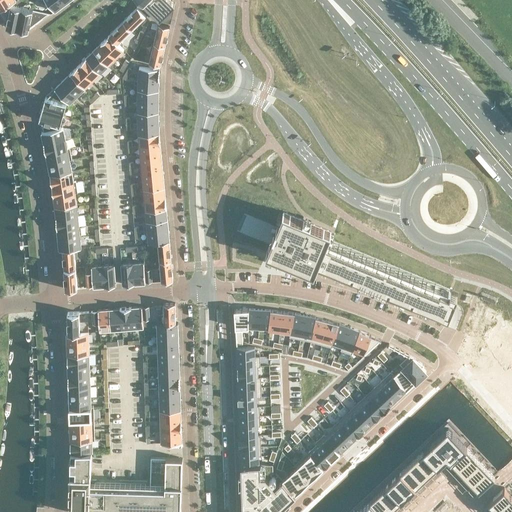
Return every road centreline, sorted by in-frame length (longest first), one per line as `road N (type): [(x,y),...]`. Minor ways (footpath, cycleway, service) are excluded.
road 1 (residential): [(182,0),(167,116),(183,291)]
road 2 (residential): [(0,37),(35,154),(52,300)]
road 3 (primary): [(339,0),(511,190)]
road 4 (residential): [(451,362),(361,310),(319,296),(223,288)]
road 5 (residential): [(231,511),(223,288)]
road 6 (residential): [(190,511),(183,291)]
road 7 (residential): [(451,362),(294,511)]
road 8 (residential): [(52,300),(58,511)]
road 9 (primary): [(511,157),(371,0)]
road 10 (tertiary): [(409,188),(383,192),(347,173),(288,101),(247,77)]
road 11 (unclassified): [(205,100),(191,179),(199,289)]
road 12 (unclassified): [(211,288),(200,181),(215,104)]
road 13 (unclassified): [(206,339),(210,511)]
road 14 (tertiary): [(243,92),(280,120),(322,174),(364,203)]
road 15 (primary): [(323,0),(423,128)]
road 16 (residential): [(52,300),(183,291)]
road 17 (tertiary): [(406,225),(433,249),(483,247),(511,261)]
